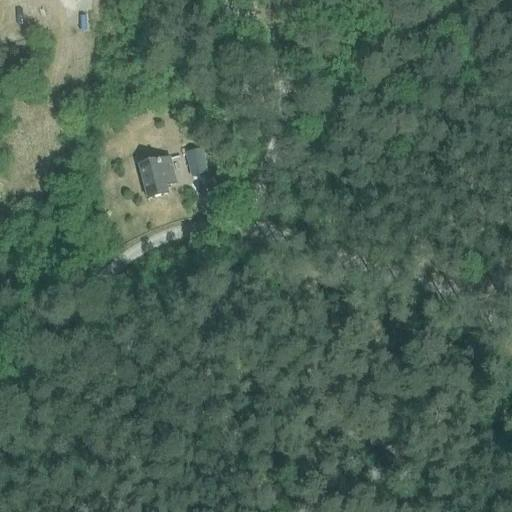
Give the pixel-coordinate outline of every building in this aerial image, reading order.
[(78,121),(78,112),(64,111),(63,121),(78,121)] [(181,141),(196,129),(186,118),(167,136),(177,146),(181,141)] [(121,127),(118,127),(112,127),(112,125),(100,127),(101,142),(122,140),(121,127)] [(207,168),(205,162),(203,150),(185,154),(191,179),(208,174),(216,173),(215,166),(207,168)] [(167,188),(177,185),(170,158),(137,166),(147,202),(169,197),(167,188)]
